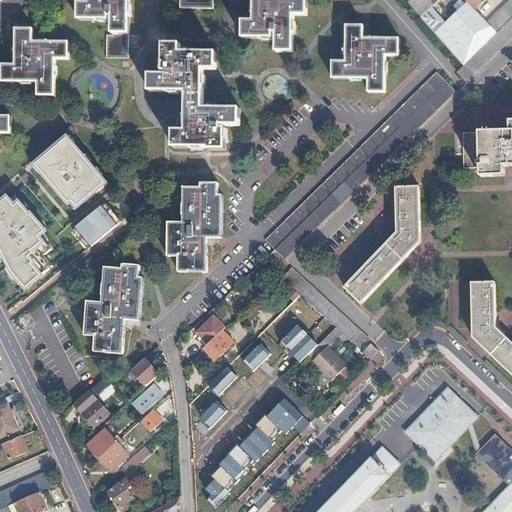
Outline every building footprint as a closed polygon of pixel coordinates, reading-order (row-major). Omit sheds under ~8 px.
[(107,59),(129,60),(129,34),(131,34),(131,0),(90,0),(90,5),(80,5),(79,20),(110,21),(110,16),(115,16),(115,36),(107,36),(107,59)] [(180,0),(181,9),(214,10),(213,0),(180,0)] [(277,52),(293,52),(294,16),(307,16),(306,0),(254,0),(254,24),(245,24),(244,38),(272,39),(272,33),(277,33),(277,52)] [(420,18),(431,7),(433,5),(428,0),(417,0),(410,7),(420,18)] [(463,67),(511,18),(511,0),(478,33),(466,19),(474,11),(476,12),(487,0),(464,0),(468,4),(446,26),(431,7),(420,18),(463,67)] [(511,37),(511,18),(463,67),(457,73),(466,82),(511,37)] [(385,33),(392,32),(391,23),(383,24),(385,33)] [(369,92),(386,92),(387,56),(400,56),(400,40),(373,39),(363,39),(364,26),(347,26),(346,62),(334,62),(334,79),(369,79),(369,92)] [(40,95),(57,96),(58,58),(70,59),(70,43),(34,42),(34,29),(18,28),(17,65),(4,64),(4,81),(41,81),(40,95)] [(175,147),(225,148),(226,125),(240,125),(240,110),(204,109),(204,96),(204,70),(217,70),(217,54),(181,53),(182,46),(165,46),(165,71),(170,71),(170,77),(151,76),(151,91),(188,91),(188,133),(175,132),(175,147)] [(273,251),(445,84),(437,74),(264,242),(273,251)] [(455,94),(445,84),(273,251),(283,261),(455,94)] [(0,133),(12,133),(13,118),(0,117),(0,133)] [(506,165),(511,165),(511,120),(511,121),(511,132),(463,132),(463,166),(481,166),(482,175),(506,175),(506,165)] [(75,209),(104,182),(65,136),(33,163),(63,203),(69,200),(75,209)] [(309,138),(284,159),(295,172),(320,151),(309,138)] [(266,178),(257,187),(268,197),(277,188),(266,178)] [(223,236),(224,197),(224,196),(219,196),(219,184),(203,183),(203,190),(185,190),(185,224),(170,224),(170,256),(183,256),(182,273),(207,273),(208,236),(223,236)] [(346,287),(363,303),(421,240),(420,185),(398,185),(398,231),(346,287)] [(13,207),(4,197),(0,200),(0,244),(12,272),(28,288),(46,274),(33,258),(47,246),(39,238),(43,233),(17,204),(13,207)] [(119,224),(104,205),(77,228),(92,246),(119,224)] [(96,352),(125,354),(127,320),(142,321),(145,279),(140,279),(142,266),(125,264),(124,269),(106,268),(104,301),(88,300),(86,336),(97,336),(96,352)] [(336,327),(360,349),(370,340),(293,269),(284,278),(301,294),(336,327)] [(511,374),(511,341),(497,327),(496,281),(472,281),(473,337),(511,374)] [(223,331),(225,328),(214,317),(197,333),(208,345),(223,331)] [(303,326),(284,344),(304,364),(323,346),(303,326)] [(208,345),(204,349),(215,360),(234,342),(223,331),(208,345)] [(371,359),(379,351),(372,343),(363,352),(371,359)] [(266,344),(247,362),(259,374),(277,356),(266,344)] [(333,384),(351,367),(331,345),(313,362),(333,384)] [(149,357),(133,371),(148,388),(164,374),(149,357)] [(231,368),(212,387),(211,387),(221,397),(241,377),(231,368)] [(103,394),(114,385),(106,375),(95,384),(100,390),(103,394)] [(171,388),(162,377),(133,402),(142,413),(171,388)] [(236,383),(226,397),(233,401),(243,387),(236,383)] [(468,428),(473,422),(478,417),(449,391),(407,435),(435,461),(468,428)] [(92,429),(110,413),(98,401),(80,416),(80,419),(89,429),(92,429)] [(208,481),(203,487),(219,503),(304,417),(287,401),(236,452),(228,461),(219,470),(213,476),(208,481)] [(220,401),(204,418),(214,428),(230,412),(220,401)] [(0,438),(0,439),(20,430),(14,417),(16,416),(13,409),(11,410),(8,404),(0,407),(0,438)] [(160,422),(151,412),(141,421),(150,432),(160,422)] [(194,421),(194,452),(208,452),(208,437),(200,437),(200,421),(194,421)] [(482,451),(473,422),(468,428),(477,455),(497,475),(510,488),(487,511),(511,511),(511,450),(496,435),(482,451)] [(88,445),(99,457),(121,438),(118,435),(115,438),(106,428),(88,445)] [(29,451),(22,437),(4,445),(10,460),(29,451)] [(121,438),(99,457),(111,470),(129,454),(121,444),(124,442),(121,438)] [(150,452),(145,447),(122,468),(126,474),(150,452)] [(358,511),(400,468),(382,451),(323,511),(358,511)] [(39,493),(53,486),(46,472),(0,492),(0,510),(8,506),(39,493)] [(108,492),(119,508),(134,498),(128,489),(131,487),(125,477),(118,482),(120,484),(108,492)] [(8,506),(10,511),(40,511),(47,509),(39,493),(8,506)] [(180,511),(180,496),(162,507),(162,511),(180,511)] [(152,511),(162,507),(158,500),(136,511),(152,511)]
